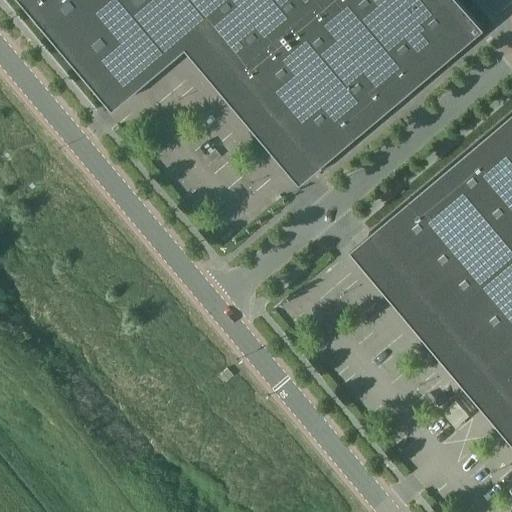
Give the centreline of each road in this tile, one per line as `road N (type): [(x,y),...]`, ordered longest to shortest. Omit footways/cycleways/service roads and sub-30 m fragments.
road 1 (unclassified): [(511,55),(212,303)]
road 2 (tertiary): [(0,47),(212,303)]
road 3 (tertiary): [(212,303),(387,511)]
